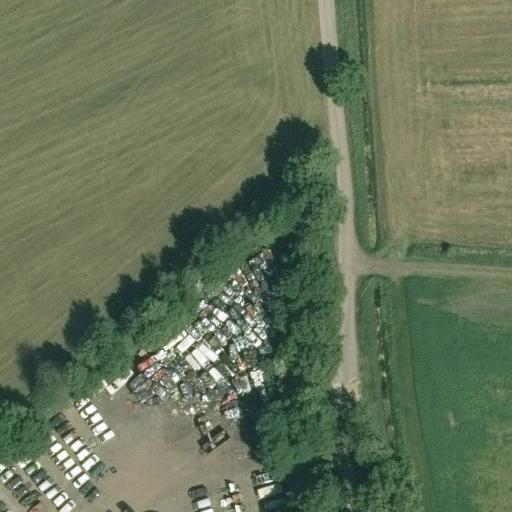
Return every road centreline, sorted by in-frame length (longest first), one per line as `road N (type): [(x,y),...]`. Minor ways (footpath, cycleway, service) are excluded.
road 1 (track): [(345,267),(327,0)]
road 2 (track): [(364,511),(346,399),(345,267)]
road 3 (track): [(511,277),(345,267)]
